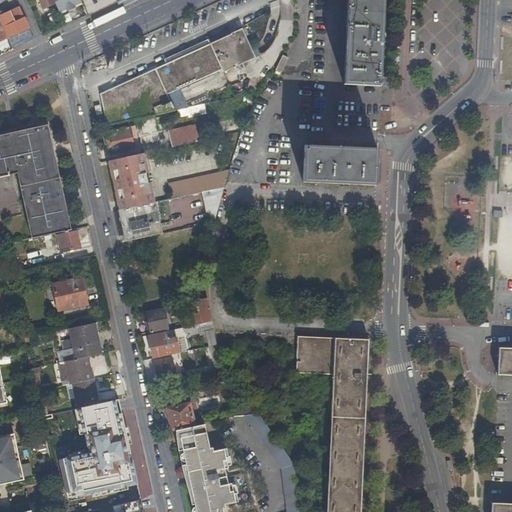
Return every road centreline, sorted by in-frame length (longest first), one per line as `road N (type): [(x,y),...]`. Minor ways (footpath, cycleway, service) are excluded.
road 1 (tertiary): [(488,0),(481,78),(402,166),(397,347),(439,511)]
road 2 (residential): [(66,51),(164,511)]
